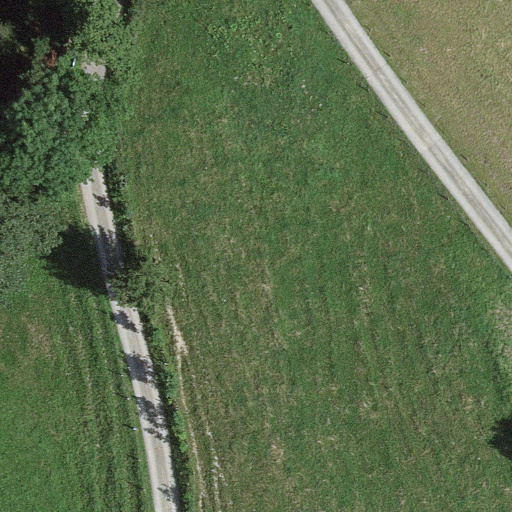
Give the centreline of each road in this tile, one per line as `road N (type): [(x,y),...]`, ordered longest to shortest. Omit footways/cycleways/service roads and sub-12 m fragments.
road 1 (track): [(110,0),(92,65),(90,154),(167,511)]
road 2 (track): [(511,256),(328,0)]
